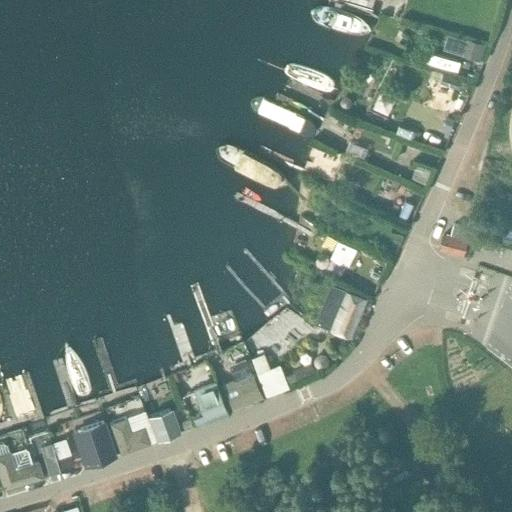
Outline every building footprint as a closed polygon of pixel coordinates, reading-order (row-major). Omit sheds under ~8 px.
[(462,38),(458,52),(481,58),(484,45),(462,38)] [(443,72),(440,82),(458,88),(462,79),(443,72)] [(448,115),(442,130),(450,133),(456,119),(448,115)] [(434,166),(435,166),(419,161),(412,179),(426,184),(434,166)] [(443,233),(439,249),(448,251),(463,255),(467,255),(471,240),(468,239),(463,238),(443,233)] [(353,339),(369,299),(330,284),(314,323),(353,339)] [(268,396),(291,387),(290,385),(299,381),(295,372),(286,376),(281,363),(271,367),(265,353),(253,358),(268,396)] [(320,369),(323,369),(326,368),(327,366),(328,362),(327,359),(326,357),(324,356),(322,355),(319,356),(316,357),(315,360),(315,363),(317,367),(320,369)] [(220,384),(230,410),(263,396),(253,370),(220,384)] [(193,415),(197,427),(232,413),(230,410),(220,384),(218,379),(195,388),(203,411),(193,415)] [(169,409),(150,416),(159,439),(178,432),(169,409)] [(120,452),(149,442),(143,426),(131,431),(126,416),(110,422),(120,452)] [(116,453),(104,419),(73,431),(84,464),(116,453)] [(190,419),(181,422),(184,430),(193,426),(190,419)] [(0,475),(4,489),(35,479),(42,478),(38,462),(31,464),(27,450),(25,450),(25,449),(10,453),(9,451),(7,451),(6,446),(2,444),(0,444),(0,475)] [(51,445),(42,447),(45,460),(55,457),(51,445)] [(70,453),(58,458),(61,468),(74,464),(70,453)]
